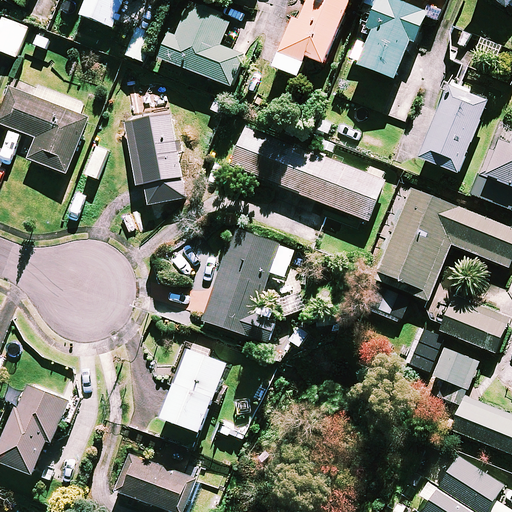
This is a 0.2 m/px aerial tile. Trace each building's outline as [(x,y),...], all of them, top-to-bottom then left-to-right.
[(123,0),(83,0),(78,15),(114,28),(123,0)] [(348,0),(305,0),(296,25),(291,23),(273,67),(297,77),(305,57),(323,64),(348,0)] [(425,12),(392,0),(377,0),(365,33),(369,34),(358,66),(394,80),(409,41),(414,42),(425,12)] [(511,0),(493,0),(505,9),(511,0)] [(231,18),(187,1),(173,36),(168,34),(158,59),(231,87),(243,55),(220,46),(231,18)] [(54,15),(40,9),(33,25),(48,31),(54,15)] [(28,28),(3,18),(0,25),(0,51),(17,58),(28,28)] [(153,34),(137,28),(127,56),(143,62),(153,34)] [(83,104),(15,78),(0,116),(0,123),(36,138),(28,159),(67,174),(88,118),(79,115),(83,104)] [(487,101),(448,85),(419,158),(458,174),(487,101)] [(410,107),(388,102),(384,116),(407,121),(410,107)] [(186,197),(170,115),(127,123),(133,152),(138,151),(148,204),(186,197)] [(511,126),(500,122),(471,195),(510,210),(511,205),(511,126)] [(384,181),(246,127),(231,167),(368,221),(384,181)] [(511,260),(511,228),(410,188),(374,279),(428,301),(451,245),(509,268),(511,260)] [(294,250),(235,230),(204,320),(268,343),(279,312),(259,305),(274,260),(289,265),(294,250)] [(510,319),(454,296),(439,330),(495,353),(510,319)] [(444,348),(434,376),(443,380),(437,396),(459,405),(465,388),(468,389),(479,361),(444,348)] [(226,365),(189,349),(161,417),(199,432),(226,365)] [(69,402),(25,384),(0,443),(0,460),(33,474),(47,441),(52,442),(69,402)] [(511,454),(511,415),(464,396),(450,429),(511,454)] [(184,511),(196,479),(131,456),(118,492),(175,511),(184,511)] [(438,488),(475,511),(511,511),(494,500),(503,486),(457,457),(438,488)] [(422,511),(475,511),(438,488),(428,482),(419,496),(429,502),(422,511)]
